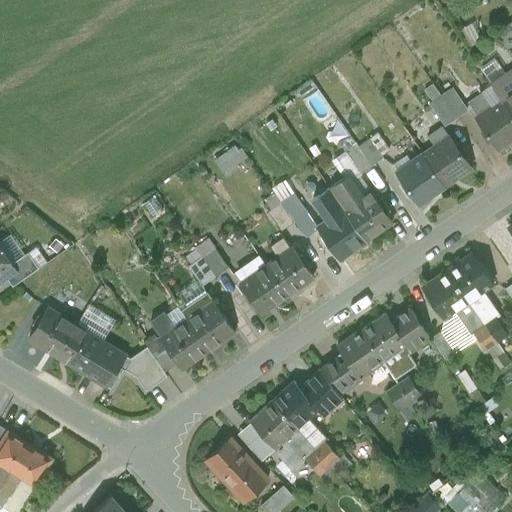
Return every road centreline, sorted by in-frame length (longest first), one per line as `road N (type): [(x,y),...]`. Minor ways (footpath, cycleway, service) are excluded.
road 1 (residential): [(511,190),(130,451)]
road 2 (residential): [(130,451),(0,364)]
